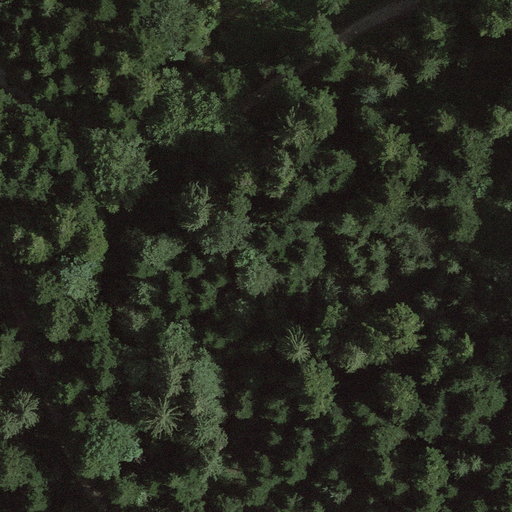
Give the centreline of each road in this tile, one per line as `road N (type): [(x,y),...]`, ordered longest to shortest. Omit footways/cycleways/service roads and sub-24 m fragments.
road 1 (track): [(426,0),(384,14),(231,108),(185,123),(103,124),(19,90)]
road 2 (track): [(0,246),(45,405),(94,511)]
